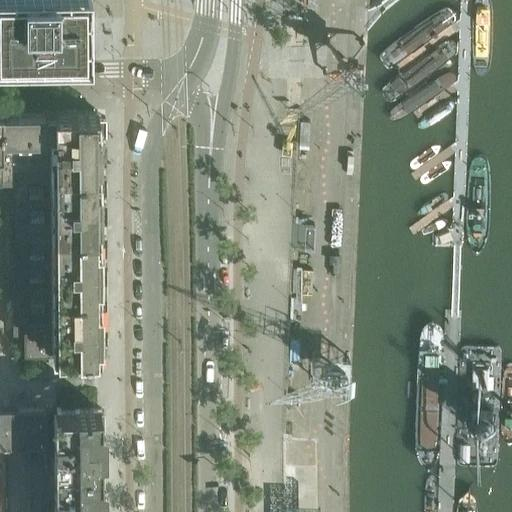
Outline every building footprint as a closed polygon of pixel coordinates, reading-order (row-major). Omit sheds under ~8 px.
[(0,0),(0,16),(80,16),(80,19),(82,19),(84,19),(84,15),(81,15),(81,0),(0,0)] [(479,85),(481,85),(483,85),(486,81),(491,73),(492,67),(493,48),(494,20),(493,9),(489,1),(488,0),(480,0),(480,1),(477,8),(475,18),(473,48),(472,65),(473,72),(477,81),(479,85)] [(390,71),(396,68),(445,34),(455,23),(455,19),(451,12),(447,11),(434,19),(385,55),(380,58),(380,60),(387,70),(390,71)] [(383,90),(383,96),(386,101),(390,103),(394,104),(413,92),(450,65),(458,56),(459,51),(453,44),(449,43),(443,45),(386,88),(383,90)] [(476,160),(479,164),(484,160),(487,155),(490,145),(492,126),(490,105),(489,96),(486,92),(482,91),(479,92),(476,95),(474,103),(471,125),(471,144),(474,155),(476,160)] [(55,166),(55,142),(55,110),(3,111),(3,139),(3,182),(13,182),(14,182),(14,176),(14,166),(55,166)] [(95,145),(95,142),(95,139),(99,139),(106,137),(106,118),(99,119),(95,113),(95,110),(55,110),(55,142),(55,166),(14,166),(14,176),(55,176),(55,172),(95,172),(95,170),(98,165),(107,164),(107,146),(99,145),(95,145)] [(96,204),(95,201),(95,198),(99,198),(107,197),(107,178),(98,178),(95,172),(55,172),(55,176),(14,176),(14,182),(13,182),(13,226),(55,226),(55,231),(96,231),(96,230),(98,224),(107,224),(107,205),(99,204),(96,204)] [(478,181),(474,184),(471,200),(467,242),(471,255),(477,262),(482,257),(487,243),(488,190),(485,183),(482,181),(478,181)] [(56,236),(55,231),(55,226),(13,226),(13,236),(56,236)] [(96,264),(96,260),(96,257),(100,258),(107,256),(107,238),(98,238),(96,232),(96,231),(55,231),(56,236),(56,260),(56,285),(56,291),(96,290),(96,289),(98,284),(107,284),(107,265),(100,264),(96,264)] [(56,260),(56,236),(13,236),(13,260),(56,260)] [(56,285),(56,260),(13,260),(13,285),(56,285)] [(303,358),(314,358),(316,267),(295,266),(294,321),(291,321),(290,350),(303,350),(303,358)] [(56,295),(56,291),(56,285),(13,285),(13,295),(56,295)] [(96,323),(96,320),(96,317),(100,317),(108,316),(107,297),(98,297),(96,291),(96,290),(56,291),(56,295),(13,295),(14,332),(23,332),(24,352),(96,352),(96,349),(99,343),(108,343),(108,324),(100,323),(96,323)] [(436,455),(437,445),(443,340),(442,329),(437,321),(431,318),(424,322),(420,327),(417,340),(414,444),(415,454),(421,464),(425,466),(430,463),(436,455)] [(463,348),(462,352),(458,464),(460,466),(463,468),(492,469),(496,467),(498,465),(502,353),(500,350),(497,348),(466,347),(463,348)] [(46,443),(46,408),(18,408),(10,408),(0,408),(0,431),(0,440),(0,444),(11,444),(18,444),(28,444),(46,443)] [(54,408),(46,408),(46,443),(46,463),(54,463),(102,463),(102,459),(105,459),(105,440),(96,441),(96,431),(105,431),(104,413),(102,413),(102,408),(54,408)] [(46,463),(46,443),(28,444),(28,463),(46,463)] [(102,463),(54,463),(46,463),(28,463),(28,511),(105,511),(105,495),(97,495),(97,486),(105,486),(105,468),(102,468),(102,463)] [(318,511),(319,511),(318,472),(283,473),(283,510),(283,511),(318,511)] [(469,481),(467,479),(465,479),(462,481),(460,485),(458,493),(458,503),(457,511),(470,511),(472,503),(472,493),(471,485),(469,481)]
